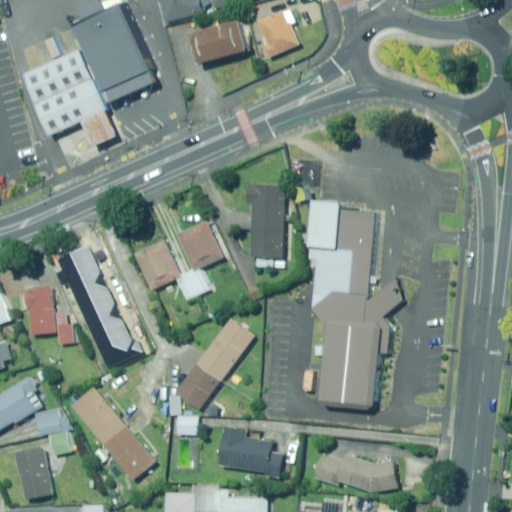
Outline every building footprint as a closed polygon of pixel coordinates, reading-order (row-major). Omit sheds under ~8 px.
[(200,0),(162,0),(169,24),(205,14),(203,6),(200,0)] [(215,0),(219,12),(261,0),(215,0)] [(296,8),(265,22),(271,36),(267,38),(275,57),(306,44),(297,23),(302,21),(296,8)] [(87,31),(119,108),(152,95),(120,17),(87,31)] [(257,51),(249,21),(202,33),(210,63),(257,51)] [(91,45),(34,68),(62,135),(97,121),(119,112),(91,45)] [(119,112),(97,121),(108,148),(130,139),(119,112)] [(288,188),(250,187),(250,205),(255,205),(253,259),(259,259),(259,269),(285,270),(288,188)] [(384,201),(317,197),(313,264),(320,264),(318,305),(327,313),(319,401),(387,407),(394,326),(387,310),(415,296),(403,272),(380,283),(384,201)] [(203,270),(226,260),(209,223),(180,235),(196,272),(184,277),(167,242),(139,255),(156,292),(180,281),(189,302),(213,292),(203,270)] [(91,266),(70,277),(73,283),(68,285),(79,307),(84,305),(90,318),(112,307),(91,266)] [(57,315),(53,288),(28,291),(34,337),(60,334),(61,347),(77,344),(73,313),(57,315)] [(0,326),(16,321),(7,295),(0,296),(0,326)] [(137,330),(129,314),(106,325),(111,338),(125,331),(126,335),(137,330)] [(172,394),(173,418),(187,417),(186,399),(203,412),(257,337),(233,320),(179,394),(172,394)] [(15,361),(10,343),(0,345),(0,371),(9,369),(7,363),(15,361)] [(48,406),(30,380),(0,400),(0,434),(18,422),(20,425),(48,406)] [(160,463),(99,389),(76,408),(136,482),(160,463)] [(50,435),(69,431),(72,430),(70,421),(65,423),(62,410),(38,415),(42,437),(50,435)] [(201,438),(202,421),(181,419),(180,436),(201,438)] [(273,427),(218,419),(212,459),(278,468),(281,444),(271,443),(273,427)] [(69,431),(50,435),(56,459),(75,455),(69,431)] [(335,451),(320,445),(309,471),(330,480),(333,471),(364,484),(394,484),(391,451),(365,454),(338,443),(335,451)] [(52,464),(50,450),(18,456),(22,477),(25,476),(30,502),(56,496),(50,464),(52,464)] [(199,496),(197,511),(268,511),(269,501),(231,499),(232,492),(215,491),(215,497),(199,496)] [(197,511),(199,496),(169,495),(168,511),(197,511)]
